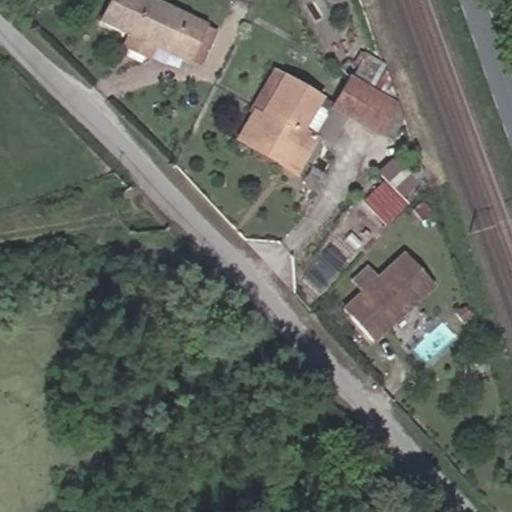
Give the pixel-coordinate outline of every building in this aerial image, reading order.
[(202,25),(147,0),(109,0),(100,20),(129,33),(153,44),(187,60),(202,25)] [(199,65),(215,32),(202,25),(187,60),(199,65)] [(147,58),(153,44),(129,33),(123,46),(147,58)] [(259,116),(282,77),(273,72),(250,110),(252,112),(259,116)] [(300,130),(316,102),(318,98),(282,77),(259,116),(252,112),(237,139),(253,148),(257,142),(283,157),(279,163),(294,172),(314,138),(300,130)] [(392,106),(348,79),(332,106),(376,133),(392,106)] [(314,138),(326,116),(324,107),(316,102),(300,130),(314,138)] [(283,157),(257,142),(253,148),(279,163),(283,157)] [(432,214),(422,202),(412,211),(421,223),(432,214)] [(371,342),(433,285),(403,254),(375,279),(361,292),(342,309),(371,342)] [(361,292),(375,279),(366,268),(351,281),(361,292)]
